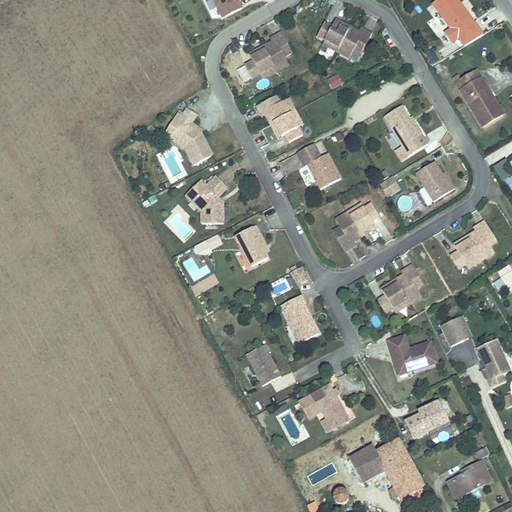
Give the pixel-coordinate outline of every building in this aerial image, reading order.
[(244,7),(240,0),(215,0),(224,17),(244,7)] [(454,1),(455,0),(430,0),(443,17),(437,22),(431,14),(426,18),(436,31),(448,23),(449,25),(463,14),(454,1)] [(467,11),(458,0),(455,0),(454,1),(463,14),(467,11)] [(317,40),(325,43),(332,46),(331,50),(350,60),(353,53),(359,42),(355,41),(358,34),(343,26),(341,30),(332,26),(331,28),(324,25),(317,40)] [(471,37),(464,27),(444,40),(450,51),(471,37)] [(359,42),(353,53),(362,57),(371,36),(360,30),(358,34),(355,41),(359,42)] [(272,40),(274,43),(276,48),(279,48),(286,59),(293,55),(281,34),(272,40)] [(260,56),(251,61),(253,65),(246,69),(253,81),(260,78),(275,69),(278,75),(290,68),(286,59),(279,48),(276,48),(274,43),(258,52),(260,56)] [(249,57),(251,61),(260,56),(258,52),(249,57)] [(475,68),(455,80),(481,124),(502,110),(475,68)] [(275,69),(260,78),(263,83),(278,75),(275,69)] [(337,75),(328,80),(333,90),(342,85),(337,75)] [(262,118),(266,116),(269,114),(269,112),(279,106),(276,99),(257,109),(262,118)] [(269,114),(266,116),(274,132),(278,130),(283,140),(287,137),(291,144),(303,138),(299,130),(292,116),(296,114),(289,101),(279,106),(269,112),(269,114)] [(425,148),(420,138),(421,137),(414,125),(412,126),(403,112),(386,121),(408,158),(425,148)] [(304,128),(296,114),(292,116),(299,130),(304,128)] [(178,118),(176,126),(172,141),(183,144),(188,152),(186,153),(195,168),(213,158),(201,136),(189,132),(192,121),(178,118)] [(278,130),(274,132),(279,142),(283,140),(278,130)] [(317,146),(301,155),(308,169),(311,167),(324,190),(343,180),(331,157),(325,160),(317,146)] [(506,148),(490,158),(493,164),(509,153),(506,148)] [(511,174),(504,161),(493,168),(501,182),(511,176),(511,174)] [(447,186),(441,176),(433,165),(416,176),(435,205),(456,190),(451,183),(447,186)] [(444,173),(441,176),(447,186),(451,183),(444,173)] [(186,199),(192,204),(199,198),(205,204),(199,210),(201,212),(203,226),(225,224),(224,212),(217,212),(217,202),(228,189),(216,177),(207,187),(203,192),(197,187),(186,199)] [(382,186),(388,198),(402,190),(396,177),(382,186)] [(503,183),(510,192),(511,190),(511,178),(503,183)] [(202,182),(197,187),(203,192),(207,187),(202,182)] [(199,198),(192,204),(199,210),(205,204),(199,198)] [(363,206),(350,215),(353,219),(366,211),(363,206)] [(336,223),(342,232),(350,245),(353,243),(355,246),(370,237),(368,233),(376,227),(374,223),(380,219),(373,207),(366,211),(353,219),(350,215),(336,223)] [(475,230),(476,233),(479,237),(483,235),(491,248),(498,244),(486,223),(475,230)] [(368,233),(370,237),(379,231),(376,227),(368,233)] [(236,240),(243,252),(252,270),(269,261),(263,249),(265,247),(259,236),(256,237),(253,231),(236,240)] [(350,245),(342,232),(334,237),(346,256),(357,249),(355,246),(353,243),(350,245)] [(464,246),(456,251),(457,254),(451,258),(459,271),(466,267),(480,259),(484,263),(495,256),(491,248),(483,235),(479,237),(476,233),(460,243),(464,246)] [(221,247),(217,239),(206,244),(210,253),(221,247)] [(453,247),(456,251),(464,246),(460,243),(453,247)] [(480,259),(466,267),(469,271),(484,263),(480,259)] [(403,274),(404,277),(406,280),(409,279),(417,292),(424,287),(412,269),(403,274)] [(308,282),(302,270),(292,275),(299,287),(308,282)] [(214,275),(194,285),(198,294),(219,284),(214,275)] [(511,275),(502,282),(510,294),(511,292),(511,275)] [(390,290),(381,296),(383,300),(378,303),(385,316),(392,312),(407,303),(410,306),(421,299),(417,292),(409,279),(406,280),(404,277),(388,287),(390,290)] [(274,287),(277,294),(287,291),(284,284),(274,287)] [(379,292),(381,296),(390,290),(388,287),(379,292)] [(302,298),(280,309),(299,347),(319,337),(311,323),(310,324),(302,308),(305,306),(302,298)] [(407,303),(392,312),(395,316),(410,306),(407,303)] [(377,316),(372,319),(377,329),(382,326),(377,316)] [(439,328),(449,349),(473,337),(462,316),(439,328)] [(439,361),(432,340),(411,348),(406,335),(389,341),(398,368),(414,362),(417,369),(439,361)] [(479,350),(488,369),(494,381),(504,376),(511,371),(497,342),(479,350)] [(266,349),(245,360),(261,391),(279,382),(267,360),(271,358),(266,349)] [(417,369),(414,362),(398,368),(401,375),(417,369)] [(494,381),(488,369),(484,371),(493,390),(508,384),(504,376),(494,381)] [(323,413),(328,422),(333,431),(349,422),(331,388),(300,405),(309,421),(323,413)] [(418,438),(454,420),(443,399),(422,410),(424,414),(410,421),(418,438)] [(333,431),(328,422),(320,426),(325,435),(333,431)] [(399,441),(387,448),(378,452),(375,446),(351,458),(364,483),(388,471),(396,489),(392,491),(396,499),(400,497),(401,498),(424,487),(401,440),(399,441)] [(488,450),(478,455),(481,461),(491,456),(488,450)] [(470,477),(450,486),(458,502),(493,484),(484,465),(468,473),(470,477)] [(334,500),(325,505),(329,511),(330,511),(339,506),(345,506),(347,505),(350,503),(350,498),(349,495),(347,492),(344,491),(338,492),(336,495),(334,500)]
